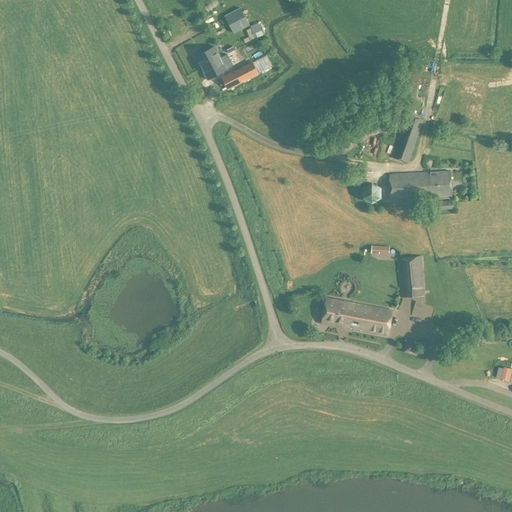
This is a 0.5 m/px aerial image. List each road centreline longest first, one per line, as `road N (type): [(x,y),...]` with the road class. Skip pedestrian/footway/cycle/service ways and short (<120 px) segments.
road 1 (unclassified): [(279,346),(204,122),(138,0)]
road 2 (unclassified): [(279,346),(174,409),(111,420),(72,410),(0,352)]
road 3 (unclassified): [(511,412),(357,349),(279,346)]
road 4 (unknown): [(195,106),(268,141),(403,166)]
